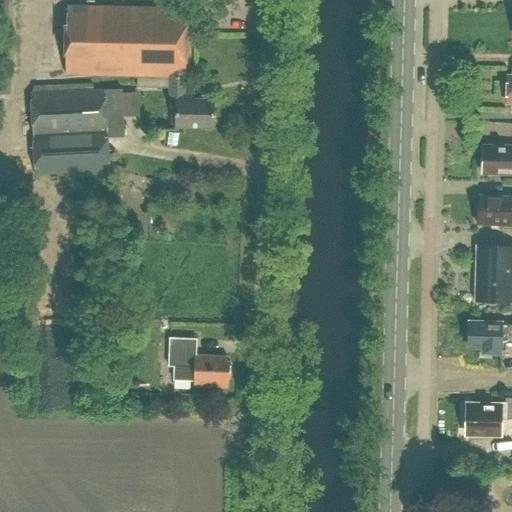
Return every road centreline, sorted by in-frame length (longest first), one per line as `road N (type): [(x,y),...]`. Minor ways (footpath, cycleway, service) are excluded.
road 1 (secondary): [(389,511),(404,0)]
road 2 (unclassified): [(256,511),(268,0)]
